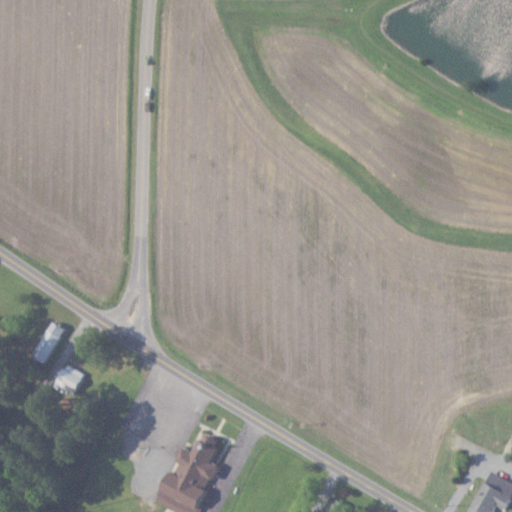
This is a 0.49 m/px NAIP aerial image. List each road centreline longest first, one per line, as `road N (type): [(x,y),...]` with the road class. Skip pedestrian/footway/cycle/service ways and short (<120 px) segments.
road 1 (tertiary): [(0,243),(143,342),(431,511)]
road 2 (residential): [(143,342),(155,0)]
